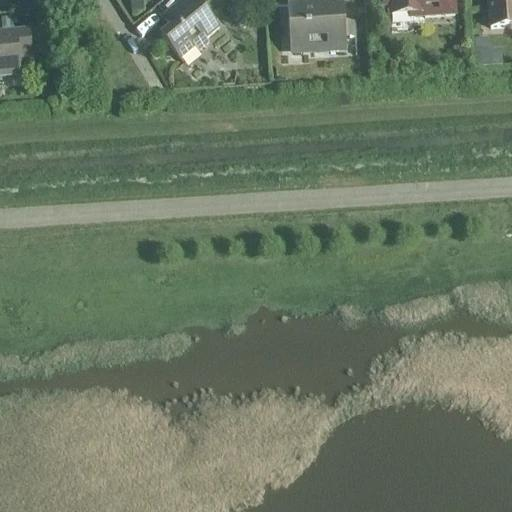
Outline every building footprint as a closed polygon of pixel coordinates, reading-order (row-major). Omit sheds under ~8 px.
[(160,38),(179,62),(194,50),(197,53),(207,44),(205,41),(218,30),(193,0),(183,0),(164,17),(172,27),(160,38)] [(424,19),(454,17),(452,0),(379,0),(380,8),(388,8),(389,17),(423,15),(424,19)] [(489,29),(489,30),(506,29),(509,32),(511,31),(511,0),(487,0),(490,29),(489,29)] [(286,6),(289,52),(345,49),(345,40),(355,40),(354,24),(344,24),(343,6),(315,8),(315,4),(286,6)] [(11,21),(0,21),(0,37),(12,36),(11,21)] [(16,62),(28,61),(26,35),(12,36),(0,37),(0,80),(18,79),(16,62)] [(488,61),(489,39),(477,39),(476,60),(488,61)] [(465,52),(455,53),(455,66),(466,65),(465,52)]
